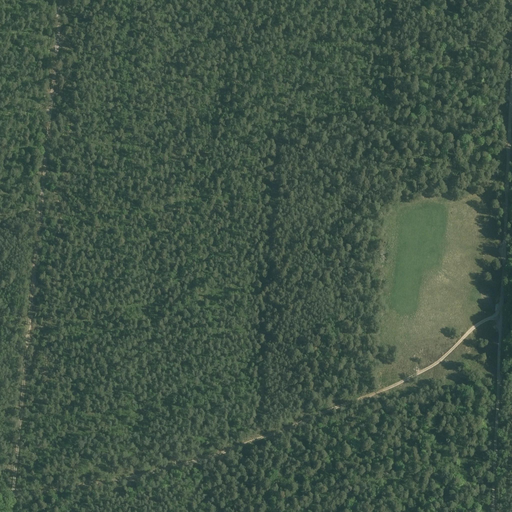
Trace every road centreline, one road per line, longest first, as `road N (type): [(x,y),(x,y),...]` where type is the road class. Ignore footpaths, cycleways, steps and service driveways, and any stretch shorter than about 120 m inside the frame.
road 1 (track): [(511,68),(502,309),(392,386),(184,465),(13,496),(12,511)]
road 2 (track): [(0,495),(13,496),(59,0)]
road 3 (track): [(493,511),(502,309)]
